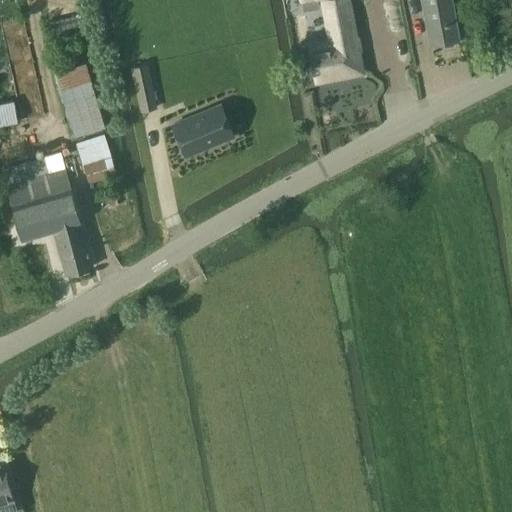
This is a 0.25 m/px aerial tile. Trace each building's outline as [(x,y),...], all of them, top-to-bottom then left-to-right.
[(310,45),(317,80),(360,71),(346,0),(325,0),(324,0),(331,41),(310,45)] [(421,0),(430,45),(442,43),(443,48),(455,46),(454,41),(459,40),(451,0),(421,0)] [(55,74),(75,136),(106,127),(86,64),(55,74)] [(140,112),(157,109),(148,64),(131,67),(140,112)] [(0,124),(18,122),(14,100),(0,102),(0,124)] [(221,105),(172,125),(185,155),(233,135),(221,105)] [(103,135),(75,144),(89,184),(116,175),(110,156),(103,135)] [(93,267),(80,222),(60,153),(2,170),(22,239),(53,230),(65,274),(93,267)] [(103,195),(108,208),(118,205),(113,191),(103,195)] [(4,466),(0,467),(0,503),(14,499),(4,466)]
